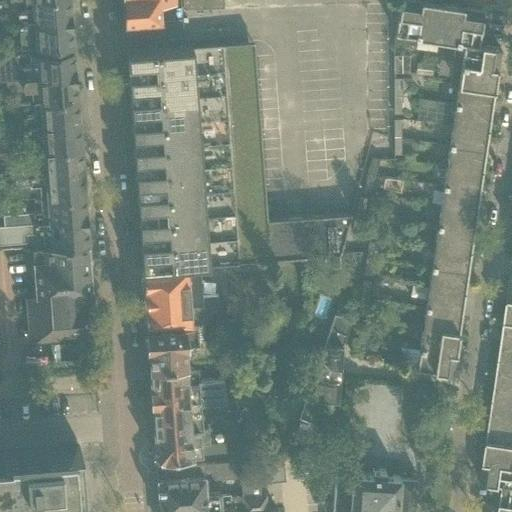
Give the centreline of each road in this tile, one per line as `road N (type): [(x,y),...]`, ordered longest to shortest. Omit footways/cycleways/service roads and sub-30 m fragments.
road 1 (residential): [(134,511),(96,0)]
road 2 (residential): [(511,129),(454,511)]
